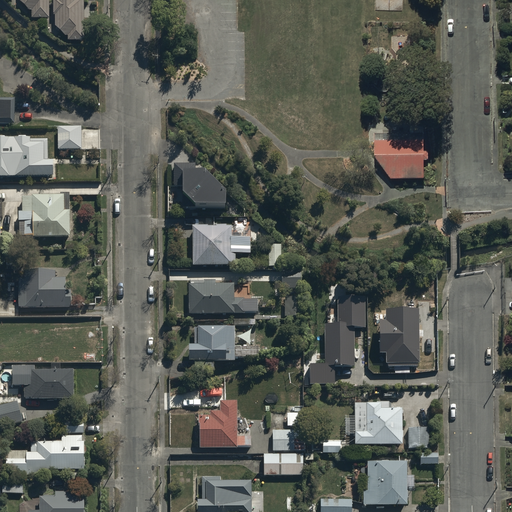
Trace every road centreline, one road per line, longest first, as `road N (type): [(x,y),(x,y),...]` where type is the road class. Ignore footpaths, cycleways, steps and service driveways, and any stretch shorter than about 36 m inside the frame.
road 1 (residential): [(138,511),(130,0)]
road 2 (residential): [(468,0),(470,192),(511,191)]
road 3 (residential): [(469,281),(472,511)]
